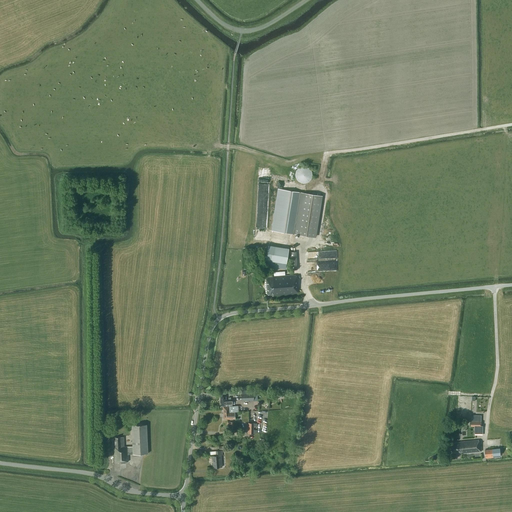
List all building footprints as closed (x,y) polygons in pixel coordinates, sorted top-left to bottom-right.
[(311,179),(313,175),(312,171),(310,168),(306,166),(302,166),(299,167),(296,170),(295,174),(296,178),(298,181),(301,183),(305,183),(309,182),(311,179)] [(271,230),(302,235),(314,237),(321,195),(278,188),(271,230)] [(323,258),(338,257),(337,250),(310,251),(310,258),(313,258),(313,257),(318,257),(318,256),(323,255),(323,258)] [(297,293),(297,288),(296,275),(272,276),(272,272),(266,273),(266,277),(266,278),(266,285),(266,287),(267,294),(269,294),(270,295),(297,293)] [(252,393),(252,390),(247,390),(248,393),(241,393),(241,401),(253,400),(253,393),(252,393)] [(220,405),(227,405),(232,405),(232,399),(226,400),(226,396),(220,396),(220,405)] [(229,413),(229,406),(223,406),(223,419),(235,419),(235,412),(229,413)] [(128,454),(148,453),(146,424),(146,422),(143,422),(143,424),(131,425),(132,446),(124,447),(124,437),(114,437),(115,446),(114,446),(114,463),(121,462),(121,463),(126,463),(126,462),(128,462),(128,454)] [(257,423),(248,423),(248,433),(256,434),(257,430),(254,430),(254,427),(257,427),(257,423)] [(463,453),(481,451),(480,443),(479,443),(479,440),(461,441),(461,442),(458,443),(458,442),(453,443),(452,443),(453,453),(463,452),(463,453)] [(500,454),(500,448),(485,450),(486,458),(500,456),(500,454)] [(221,455),(222,455),(222,450),(216,451),(216,455),(212,456),(213,467),(222,467),(221,455)]
